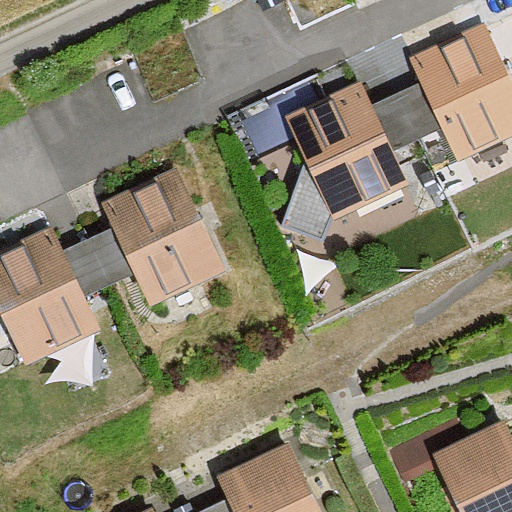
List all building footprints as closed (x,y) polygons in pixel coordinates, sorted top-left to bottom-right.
[(511,131),(511,85),(482,22),(408,57),(420,82),(396,93),(416,137),(441,125),(457,158),(511,131)] [(371,105),(359,80),(285,115),(333,217),(407,182),(391,149),(416,137),(396,93),(371,105)] [(221,269),(175,169),(101,203),(112,227),(87,239),(107,283),(134,271),(149,302),(221,269)] [(62,250),(51,225),(0,248),(0,309),(24,362),(98,329),(82,294),(107,283),(87,239),(62,250)] [(511,511),(511,437),(504,420),(435,453),(463,511),(511,511)] [(319,511),(287,443),(219,475),(229,497),(197,511),(319,511)]
